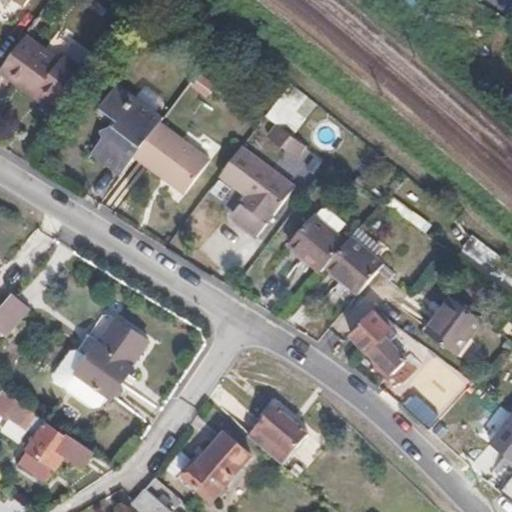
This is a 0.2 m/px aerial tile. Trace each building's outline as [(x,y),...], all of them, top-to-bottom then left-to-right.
[(50,105),(87,56),(70,44),(61,56),(27,32),(0,69),(50,105)] [(162,122),(166,117),(119,83),(101,105),(118,118),(94,148),(125,171),(137,156),(162,122)] [(270,115),(293,134),(317,105),(293,86),(270,115)] [(331,121),(312,129),(320,149),(339,141),(331,121)] [(212,161),(162,122),(137,156),(187,194),(212,161)] [(308,146),(278,125),(268,138),(298,160),(308,146)] [(295,188),(241,148),(219,177),(253,202),(247,211),(267,225),(295,188)] [(389,261),(353,235),(348,241),(314,215),(292,243),(327,270),(331,264),(366,291),(389,261)] [(0,272),(0,308),(1,309),(11,294),(19,286),(0,272)] [(0,332),(9,339),(32,308),(11,294),(1,309),(0,310),(0,332)] [(455,354),(480,320),(450,297),(426,332),(455,354)] [(411,356),(387,332),(392,326),(373,308),(363,320),(365,323),(354,334),(395,372),(411,356)] [(151,342),(111,315),(104,315),(97,326),(141,356),(151,342)] [(97,409),(98,407),(100,404),(103,407),(111,397),(114,399),(136,366),(135,365),(141,356),(97,326),(90,337),(101,344),(91,359),(80,352),(77,352),(74,353),(72,355),(57,378),(58,383),(97,409)] [(95,451),(72,436),(17,398),(7,414),(40,435),(21,464),(49,482),(66,454),(85,465),(95,451)] [(281,460),(305,428),(269,400),(244,431),(261,445),(281,460)] [(215,500),(248,459),(261,445),(244,431),(233,423),(199,462),(197,462),(186,475),(215,500)] [(185,499),(156,476),(146,488),(166,505),(175,511),(185,499)] [(148,511),(160,511),(166,505),(146,488),(135,501),(148,511)]
